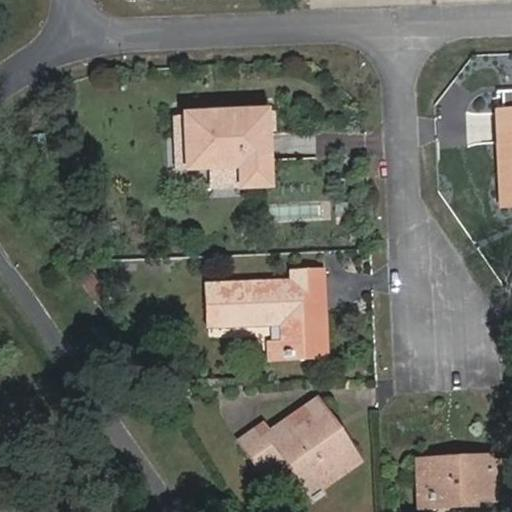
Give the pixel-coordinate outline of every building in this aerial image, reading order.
[(183,116),(185,170),(239,169),(241,190),(269,188),(266,112),(183,116)] [(511,112),(495,113),(501,207),(511,206),(511,112)] [(98,273),(83,278),(91,301),(106,297),(98,273)] [(283,345),(284,359),(325,357),(321,273),(291,274),(292,283),(209,286),(211,326),(281,323),(283,345)] [(270,360),(284,359),(283,345),(269,345),(270,360)] [(327,432),(335,426),(319,405),(271,439),(264,427),(241,443),(266,479),(288,464),(310,496),(352,467),(327,432)] [(359,462),(335,426),(327,432),(352,467),(359,462)] [(425,462),(428,508),(475,506),(475,501),(508,500),(506,465),(491,465),(490,459),(472,460),(472,467),(442,469),(442,461),(425,462)] [(472,460),(442,461),(442,469),(472,467),(472,460)] [(417,509),(428,508),(425,462),(414,462),(417,509)]
